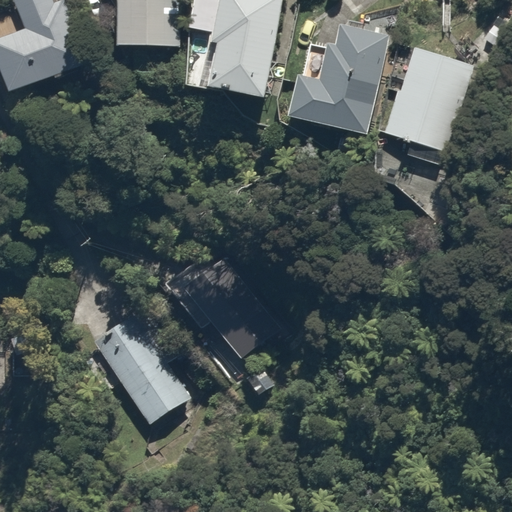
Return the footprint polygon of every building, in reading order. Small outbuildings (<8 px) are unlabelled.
[(13,0),(17,7),(0,14),(0,41),(22,94),(90,65),(61,0),(13,0)] [(182,0),(123,0),(122,44),(182,46),(182,0)] [(286,0),(204,0),(193,86),(273,97),(286,0)] [(359,28),(346,26),(343,46),(317,42),(303,123),(376,135),(392,35),(384,34),(385,27),(359,23),(359,28)] [(480,60),(421,45),(409,90),(401,88),(388,138),(417,146),(414,158),(452,168),(480,60)] [(216,266),(180,293),(239,372),(275,344),(216,266)] [(144,313),(97,344),(150,423),(197,393),(144,313)]
